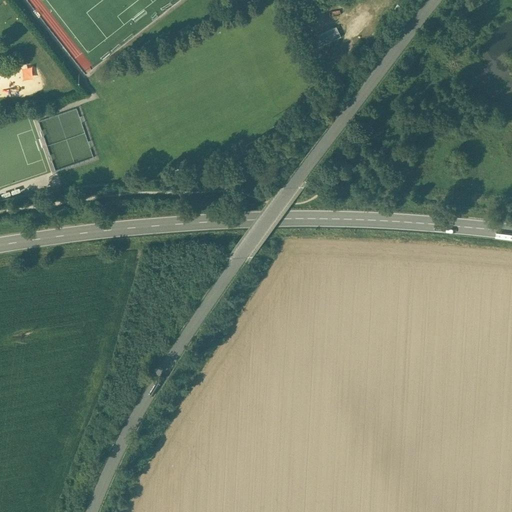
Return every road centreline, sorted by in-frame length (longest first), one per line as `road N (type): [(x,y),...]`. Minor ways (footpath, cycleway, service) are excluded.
road 1 (secondary): [(511,231),(249,220),(0,245)]
road 2 (residential): [(433,0),(236,258)]
road 3 (unclassified): [(236,258),(168,355),(91,511)]
